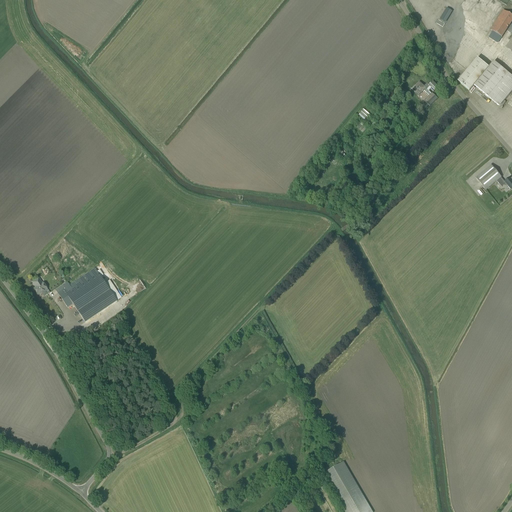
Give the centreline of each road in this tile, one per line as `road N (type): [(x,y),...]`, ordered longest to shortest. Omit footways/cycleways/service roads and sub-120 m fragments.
road 1 (unclassified): [(78,492),(104,451),(0,281)]
road 2 (unclassified): [(511,153),(450,81),(397,0)]
